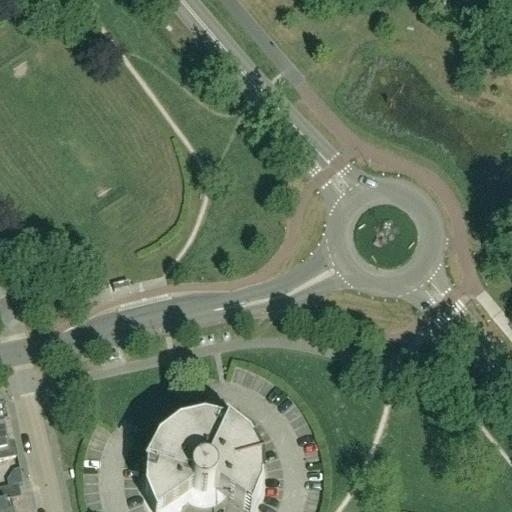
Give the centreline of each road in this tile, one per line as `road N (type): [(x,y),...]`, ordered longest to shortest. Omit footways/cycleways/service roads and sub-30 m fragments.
road 1 (secondary): [(356,201),(179,0)]
road 2 (residential): [(17,349),(236,304)]
road 3 (residential): [(283,511),(291,458),(278,425),(245,396),(204,385)]
road 4 (residential): [(49,511),(17,349)]
road 5 (secondary): [(423,275),(437,243),(424,206),(391,190),(356,201)]
road 6 (secondary): [(511,378),(423,275)]
